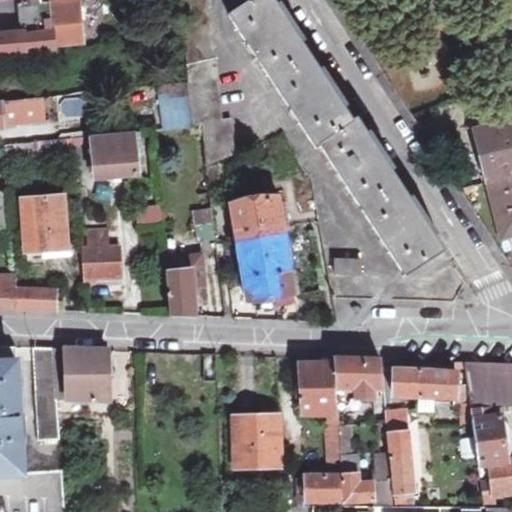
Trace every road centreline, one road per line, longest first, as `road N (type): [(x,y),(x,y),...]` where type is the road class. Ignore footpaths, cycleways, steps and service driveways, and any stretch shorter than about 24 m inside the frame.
road 1 (residential): [(511,321),(367,338),(0,328)]
road 2 (residential): [(308,0),(511,307)]
